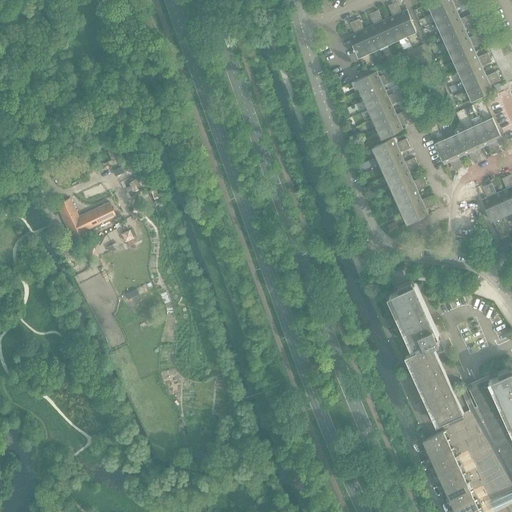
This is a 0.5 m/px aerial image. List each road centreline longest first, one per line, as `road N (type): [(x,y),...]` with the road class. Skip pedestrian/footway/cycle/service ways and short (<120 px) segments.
road 1 (secondary): [(404,511),(332,344),(208,0)]
road 2 (secondary): [(173,0),(366,511)]
road 3 (residential): [(511,303),(484,268),(401,251),(369,228),(300,26)]
